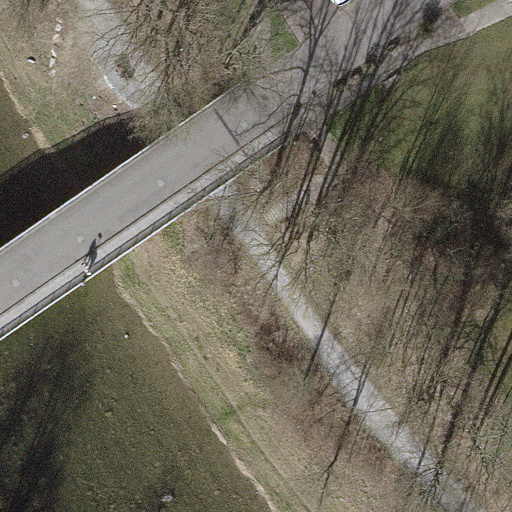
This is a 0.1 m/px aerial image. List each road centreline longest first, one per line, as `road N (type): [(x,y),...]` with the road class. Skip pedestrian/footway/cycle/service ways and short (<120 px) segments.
road 1 (residential): [(0,285),(265,102)]
road 2 (residential): [(409,0),(265,102)]
